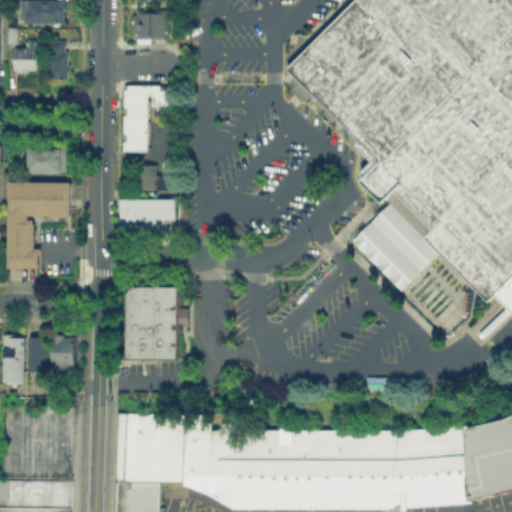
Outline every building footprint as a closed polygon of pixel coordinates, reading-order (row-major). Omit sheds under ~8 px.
[(511,0),(511,312),(495,295),(488,301),(438,251),(402,289),(350,238),(389,201),(386,198),(381,203),(359,181),(363,177),(359,173),(371,161),(355,145),(359,141),(287,67),(353,0),(511,0)] [(68,3),(67,25),(9,25),(9,2),(68,3)] [(133,8),(163,8),(163,36),(133,36),(133,8)] [(10,45),(10,31),(18,31),(18,45),(10,45)] [(70,42),(70,79),(51,79),(51,42),(70,42)] [(27,73),(16,73),(16,51),(27,51),(27,43),(40,43),(40,73),(27,73)] [(123,87),(160,87),(160,94),(177,94),(177,111),(152,111),(152,99),(145,99),(145,153),(123,153),(123,87)] [(29,174),(29,147),(67,147),(67,174),(29,174)] [(129,163),(153,163),(153,187),(129,187),(129,163)] [(72,184),(72,218),(38,217),(37,251),(42,251),(42,268),(10,268),(11,184),(72,184)] [(118,202),(173,202),(173,221),(154,221),(154,233),(118,233),(118,202)] [(122,291),(128,285),(175,285),(175,361),(122,361),(122,291)] [(7,383),(7,336),(31,336),(31,383),(7,383)] [(32,372),(32,341),(50,341),(50,373),(32,372)] [(56,371),(56,341),(78,341),(77,371),(56,371)] [(0,478),(3,404),(75,405),(73,479),(0,478)] [(117,411),(210,413),(210,420),(223,420),(223,429),(277,428),(277,421),(289,421),(290,428),(436,426),(467,424),(473,500),(393,507),(390,507),(384,507),(231,507),(204,491),(182,483),(161,483),(161,494),(161,511),(116,511),(116,493),(117,411)] [(467,424),(511,415),(511,414),(511,491),(473,500),(467,424)] [(0,511),(0,478),(73,479),(72,493),(71,511),(0,511)]
